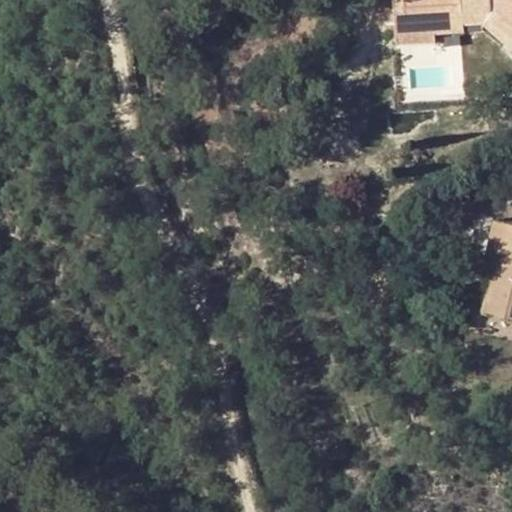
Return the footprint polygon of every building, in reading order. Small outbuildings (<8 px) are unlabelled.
[(511,47),(511,49),(511,50),(511,0),(393,0),(396,36),(416,34),(416,27),(435,26),(464,24),(464,14),(491,12),(491,21),(511,39),(511,47)] [(483,24),(485,27),(491,21),(491,12),(464,14),(464,24),(464,26),(483,24)] [(511,39),(491,21),(485,27),(511,49),(511,47),(511,39)] [(465,33),(464,26),(464,24),(435,26),(435,35),(465,33)] [(416,34),(396,36),(397,46),(436,43),(435,35),(435,26),(416,27),(416,34)] [(511,225),(495,222),(489,253),(498,256),(486,313),(511,319),(511,225)]
